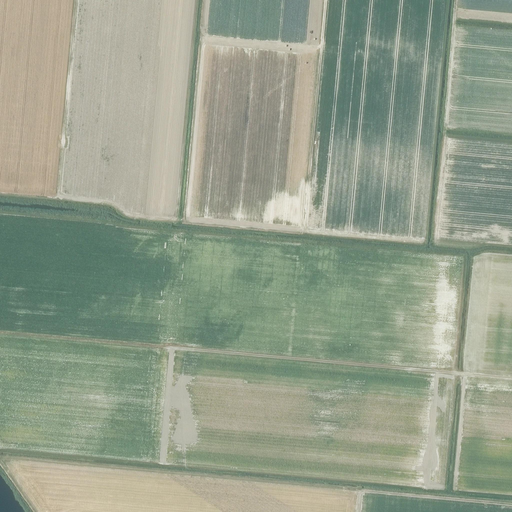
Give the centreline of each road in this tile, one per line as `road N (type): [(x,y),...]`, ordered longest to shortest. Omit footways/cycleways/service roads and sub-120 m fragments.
road 1 (track): [(0,333),(511,378)]
road 2 (track): [(61,143),(75,0)]
